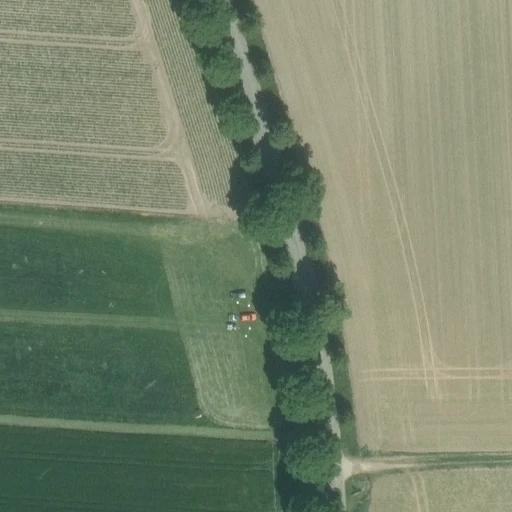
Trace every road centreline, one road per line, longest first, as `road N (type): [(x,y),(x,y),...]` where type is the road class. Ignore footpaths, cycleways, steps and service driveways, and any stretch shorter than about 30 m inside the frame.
road 1 (tertiary): [(222,0),(324,335),(335,511)]
road 2 (track): [(332,452),(511,450)]
